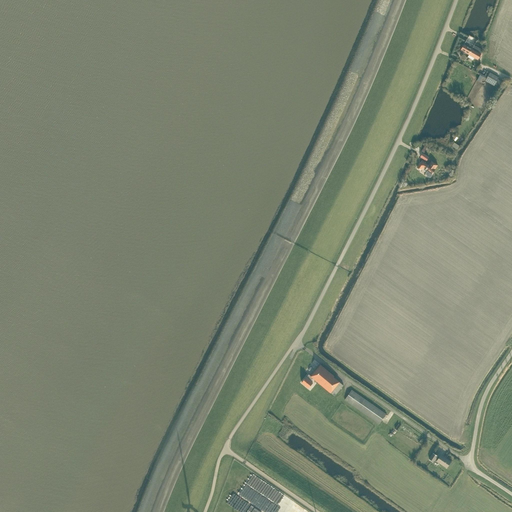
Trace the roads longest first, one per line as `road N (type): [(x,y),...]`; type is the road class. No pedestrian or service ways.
road 1 (unclassified): [(224,449),(304,330),(398,141),(456,0)]
road 2 (unclassified): [(511,494),(469,465),(483,399),(511,352)]
